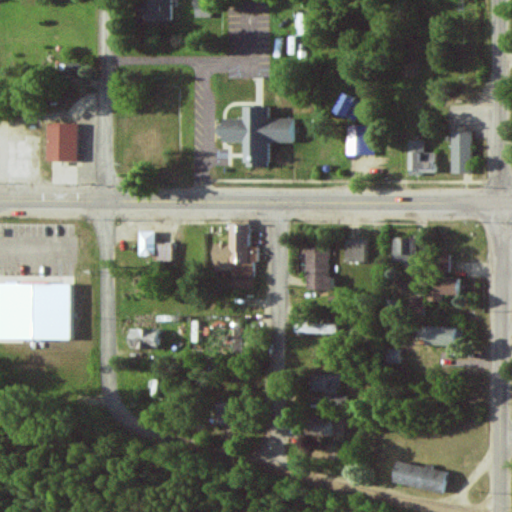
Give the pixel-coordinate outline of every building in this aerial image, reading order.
[(171,20),(170,0),(136,0),(137,20),(171,20)] [(192,0),(193,17),(210,16),(209,0),(192,0)] [(297,35),(305,34),(304,14),(296,14),(297,35)] [(288,53),(296,54),(297,36),(289,36),(288,53)] [(334,111),(356,121),(364,102),(342,92),(334,111)] [(268,141),(295,142),(295,118),(269,117),(269,105),(243,105),(243,118),(220,117),(220,142),(244,142),(244,166),(268,166),(268,141)] [(348,154),(372,155),(373,125),(349,125),(348,154)] [(452,131),(451,172),(471,173),(472,131),(452,131)] [(58,133),(58,169),(86,169),(86,134),(58,133)] [(408,173),(435,174),(435,152),(425,152),(426,140),(409,139),(408,173)] [(249,223),(230,223),(230,242),(213,243),(214,270),(232,270),(232,288),(253,287),(252,261),(259,261),(259,246),(249,247),(249,223)] [(139,255),(156,255),(156,261),(173,261),(173,242),(156,243),(156,230),(139,231),(139,255)] [(416,237),(394,237),(393,262),(416,262),(416,237)] [(366,239),(346,239),(346,261),(366,261),(366,239)] [(329,246),(307,245),(305,289),(332,289),(332,276),(328,276),(329,246)] [(450,270),(449,254),(436,254),(436,271),(450,270)] [(431,301),(443,301),(443,294),(458,294),(458,277),(431,277),(431,301)] [(71,283),(0,282),(0,338),(71,339),(71,283)] [(425,316),(425,296),(410,296),(410,315),(425,316)] [(243,351),(242,319),(233,319),(234,351),(243,351)] [(339,334),(340,323),(295,322),(295,332),(339,334)] [(425,344),(462,346),(463,327),(426,326),(425,344)] [(158,348),(159,329),(128,328),(128,347),(158,348)] [(388,363),(401,362),(400,349),(388,349),(388,363)] [(311,392),(341,393),(341,375),(312,374),(311,392)] [(216,426),(233,426),(234,402),(217,402),(216,426)] [(392,481),(443,493),(448,471),(397,459),(392,481)]
